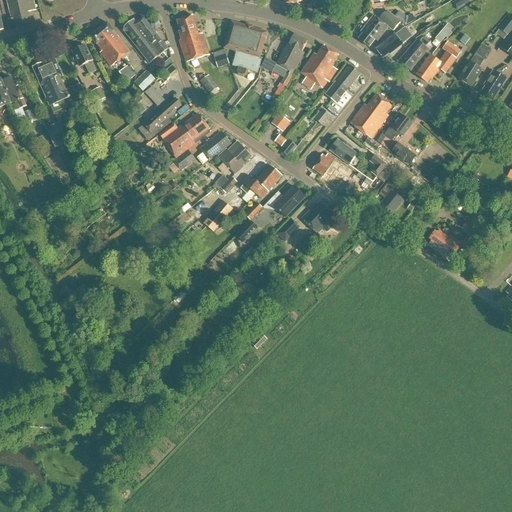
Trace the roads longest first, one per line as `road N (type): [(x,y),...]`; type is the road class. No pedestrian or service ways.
road 1 (unclassified): [(511,318),(296,174)]
road 2 (residential): [(164,4),(195,105),(296,174)]
road 3 (tertiary): [(378,71),(301,25),(222,8)]
road 4 (tertiary): [(511,142),(378,71)]
road 5 (residential): [(296,174),(378,71)]
